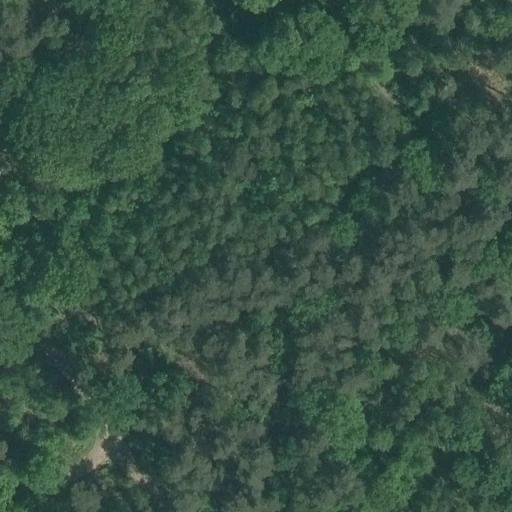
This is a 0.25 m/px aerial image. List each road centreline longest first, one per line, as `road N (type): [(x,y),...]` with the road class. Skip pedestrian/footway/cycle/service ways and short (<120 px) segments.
road 1 (track): [(0,293),(83,394),(150,508)]
road 2 (track): [(155,511),(88,488),(0,491)]
